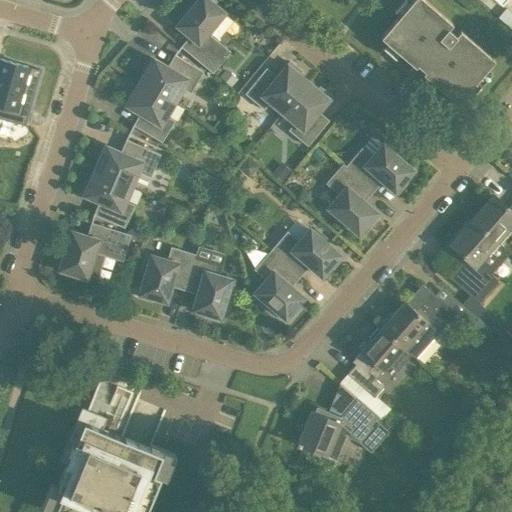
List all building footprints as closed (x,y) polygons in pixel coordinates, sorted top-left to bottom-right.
[(179,22),(176,25),(189,36),(180,47),(212,73),(229,52),(207,33),(223,12),(213,4),(215,1),(214,0),(197,0),(188,11),(185,9),(176,20),(179,22)] [(380,37),(413,66),(410,71),(417,77),(419,79),(423,74),(456,103),(493,60),(459,30),(455,35),(447,29),(452,24),(424,0),(412,0),(410,3),(380,37)] [(497,16),(511,28),(511,12),(505,7),(497,16)] [(142,69),(145,71),(139,82),(173,102),(181,88),(190,93),(202,72),(174,55),(167,67),(149,57),(142,69)] [(0,58),(0,118),(25,125),(40,70),(0,58)] [(300,71),(289,62),(276,77),(265,68),(244,94),(263,109),(269,102),(281,112),(307,81),(298,74),(300,71)] [(226,69),(220,76),(231,86),(237,78),(226,69)] [(307,81),(281,112),(294,122),(288,130),(307,146),(328,120),(317,111),(330,96),(319,87),(317,89),(307,81)] [(130,90),(122,103),(140,113),(133,125),(161,142),(174,121),(165,116),(173,102),(139,82),(133,92),(130,90)] [(96,158),(99,159),(94,170),(131,186),(137,172),(149,177),(159,155),(125,140),(120,152),(101,144),(96,158)] [(361,148),(345,166),(373,191),(382,181),(397,193),(406,183),(404,180),(412,170),(396,156),(398,153),(387,144),(385,146),(382,144),(371,156),(361,148)] [(324,153),(317,148),(311,155),(318,160),(324,153)] [(258,167),(248,158),(238,168),(245,174),(251,174),(258,167)] [(281,162),(272,172),(281,180),(290,169),(281,162)] [(364,202),(373,191),(345,166),(342,163),(325,183),(338,195),(327,207),(330,210),(328,212),(339,222),(341,219),(358,233),(366,223),(369,225),(379,214),(364,202)] [(86,180),(80,193),(98,201),(93,215),(123,228),(133,205),(124,201),(131,186),(94,170),(89,181),(86,180)] [(209,193),(213,195),(219,182),(206,176),(204,180),(209,193)] [(496,242),(511,223),(511,202),(508,208),(492,195),(470,220),(496,242)] [(450,244),(465,257),(448,276),(478,303),(498,280),(478,262),(496,242),(470,220),(450,244)] [(71,277),(85,281),(93,252),(121,261),(129,235),(91,223),(87,236),(71,231),(64,252),(61,251),(57,265),(60,266),(59,269),(72,273),(71,277)] [(274,254),(299,276),(309,265),(321,276),(330,266),(332,268),(342,257),(323,241),(325,238),(314,228),(312,231),(309,229),(298,241),(286,231),(269,251),(273,255),(274,254)] [(153,298),(166,301),(170,286),(183,290),(194,254),(169,247),(166,260),(150,255),(149,259),(146,258),(141,272),(145,273),(138,297),(152,301),(153,298)] [(215,274),(218,261),(194,254),(183,290),(197,294),(192,309),(205,313),(204,317),(218,321),(225,297),(229,298),(233,284),(229,283),(231,279),(215,274)] [(294,307),(303,297),(290,286),(299,276),(274,254),(273,255),(257,273),(265,280),(254,292),(257,295),(255,297),(266,307),(268,304),(287,321),(297,309),(294,307)] [(454,313),(423,285),(406,304),(438,333),(455,315),(472,331),(481,321),(461,303),(460,303),(462,305),(454,313)] [(405,302),(380,329),(403,349),(410,355),(415,359),(438,333),(406,304),(405,302)] [(380,329),(360,351),(361,351),(351,361),(355,364),(346,374),(370,395),(379,384),(374,380),(388,364),(396,371),(410,355),(403,349),(380,329)] [(388,432),(375,420),(370,425),(347,406),(338,417),(324,411),(322,415),(311,410),(296,442),(335,460),(345,437),(359,442),(370,452),(388,432)] [(47,505),(63,511),(144,511),(167,456),(82,420),(73,443),(80,446),(79,450),(72,447),(68,457),(75,460),(73,464),(66,461),(47,505)] [(420,447),(430,457),(439,448),(429,438),(420,447)]
